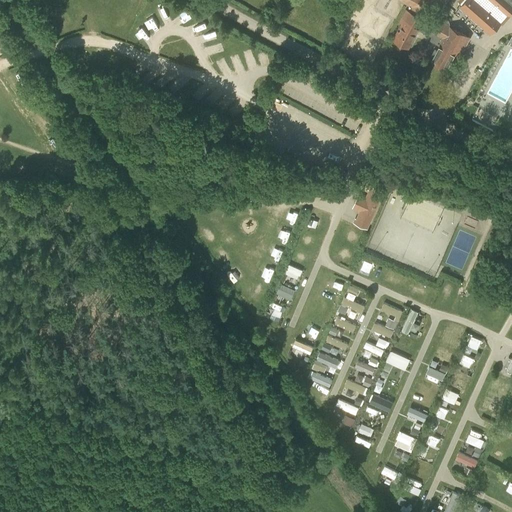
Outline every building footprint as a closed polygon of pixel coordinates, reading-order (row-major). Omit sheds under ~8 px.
[(406,9),(403,16),(419,25),(431,0),(401,0),(401,1),(412,7),(410,12),(406,9)] [(511,0),(459,0),(459,1),(462,4),(460,6),(491,34),(508,15),(507,14),(511,9),(511,0)] [(54,23),(67,27),(72,14),(58,9),(54,23)] [(432,60),(445,68),(454,52),(459,55),(469,37),(429,15),(422,27),(434,33),(430,40),(440,45),(432,60)] [(419,25),(403,16),(400,21),(402,22),(393,40),(407,47),(419,25)] [(354,221),(365,226),(366,227),(382,190),(370,185),(365,197),(357,194),(352,206),(359,209),(354,221)] [(511,246),(509,245),(501,258),(503,259),(491,280),(506,290),(511,280),(511,246)] [(278,254),(277,259),(282,261),(286,249),(277,246),(274,253),(278,254)] [(300,279),(305,269),(291,262),(286,272),(300,279)] [(269,276),(266,281),(271,284),(278,269),(269,264),(264,274),(269,276)] [(232,274),(236,280),(242,276),(238,270),(232,274)] [(283,282),(279,292),(294,299),(298,289),(283,282)] [(359,295),(363,287),(354,282),(350,290),(359,295)] [(449,284),(446,292),(452,294),(455,286),(449,284)] [(347,296),(344,304),(365,311),(367,303),(347,296)] [(322,301),(319,309),(327,313),(331,305),(322,301)] [(397,328),(405,309),(386,301),(383,310),(392,314),(388,324),(397,328)] [(272,318),(281,321),(286,305),(277,302),(272,318)] [(341,310),(348,313),(351,307),(343,304),(341,310)] [(414,307),(405,330),(411,332),(414,326),(416,327),(422,310),(414,307)] [(341,315),(338,322),(356,331),(360,324),(341,315)] [(394,336),(397,329),(377,321),(374,328),(394,336)] [(334,326),(332,331),(338,334),(341,329),(334,326)] [(449,329),(448,333),(462,339),(464,335),(449,329)] [(459,348),(462,340),(446,332),(442,340),(459,348)] [(328,339),(348,348),(350,342),(331,333),(328,339)] [(480,349),(484,339),(474,335),(470,345),(480,349)] [(382,336),(379,344),(388,348),(391,341),(382,336)] [(298,338),(295,346),(313,354),(316,346),(298,338)] [(370,339),(366,345),(383,355),(387,349),(370,339)] [(451,362),(453,352),(442,349),(439,360),(451,362)] [(394,350),(389,361),(408,369),(413,357),(394,350)] [(319,360),(341,365),(343,357),(321,351),(319,360)] [(462,362),(471,367),(476,358),(468,353),(462,362)] [(358,369),(376,372),(377,364),(360,360),(358,369)] [(433,368),(430,378),(441,381),(444,370),(433,368)] [(317,370),(314,380),(333,385),(336,376),(317,370)] [(468,381),(470,376),(457,371),(455,377),(468,381)] [(350,377),(347,385),(365,393),(369,386),(350,377)] [(492,390),(503,394),(507,383),(496,379),(492,390)] [(449,389),(446,399),(457,403),(461,392),(449,389)] [(432,409),(436,398),(420,391),(416,402),(432,409)] [(392,411),(396,401),(376,392),(371,402),(392,411)] [(358,413),(361,406),(341,397),(337,404),(358,413)] [(489,397),(484,407),(495,412),(500,402),(489,397)] [(413,405),(410,413),(428,420),(431,412),(413,405)] [(443,405),(438,414),(446,418),(451,409),(443,405)] [(370,406),(368,410),(379,414),(381,409),(370,406)] [(417,420),(413,432),(419,434),(423,423),(417,420)] [(360,431),(372,436),(375,428),(363,423),(360,431)] [(487,439),(482,437),(484,433),(474,428),(468,440),(483,447),(487,439)] [(412,451),(419,437),(403,429),(397,443),(412,451)] [(438,447),(442,438),(433,434),(429,443),(438,447)] [(371,445),(372,440),(359,436),(357,441),(371,445)] [(461,450),(458,457),(476,466),(480,458),(461,450)] [(413,469),(428,475),(433,463),(417,457),(413,469)] [(387,464),(383,472),(398,479),(402,472),(387,464)] [(422,492),(424,480),(411,478),(410,490),(422,492)] [(441,500),(454,506),(460,493),(446,488),(441,500)]
